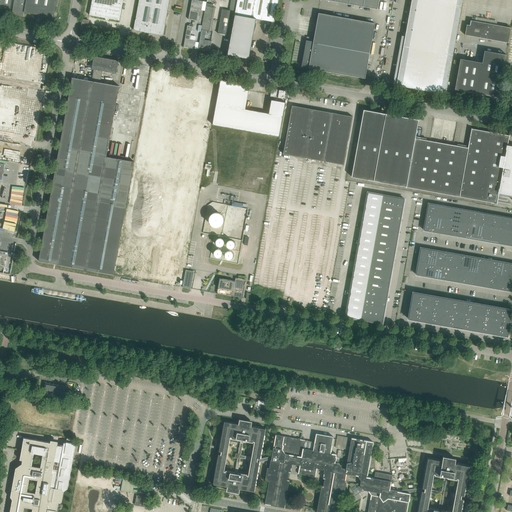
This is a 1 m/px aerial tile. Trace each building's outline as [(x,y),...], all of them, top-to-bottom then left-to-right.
[(11,0),(0,0),(0,7),(5,8),(4,11),(7,12),(8,9),(10,9),(11,0)] [(14,0),(11,15),(23,17),(24,12),(37,14),(40,15),(53,17),(56,0),(14,0)] [(92,0),(90,15),(119,20),(122,0),(92,0)] [(169,0),(138,0),(133,30),(163,35),(166,16),(167,16),(168,15),(167,14),(169,0)] [(191,0),(188,19),(199,21),(203,1),(196,0),(191,0)] [(217,33),(218,33),(219,33),(226,34),(225,36),(225,38),(230,39),(235,15),(235,12),(237,0),(230,0),(229,10),(222,9),(218,33),(217,33)] [(230,39),(227,55),(241,57),(247,58),(249,59),(256,19),(274,22),(277,0),(237,0),(235,12),(235,15),(230,39)] [(329,0),(377,9),(378,0),(329,0)] [(422,90),(445,94),(446,93),(462,0),(411,0),(402,52),(400,51),(397,65),(399,66),(398,75),(395,75),(394,82),(396,82),(396,85),(422,90)] [(205,11),(203,23),(212,24),(215,7),(212,7),(213,4),(206,3),(205,11)] [(318,15),(317,18),(314,38),(313,43),(307,41),(303,65),(308,67),(308,68),(365,78),(374,25),(375,23),(318,13),(318,15)] [(466,25),(464,34),(508,42),(511,28),(471,20),(470,25),(466,25)] [(201,30),(198,49),(210,52),(211,42),(208,41),(207,44),(204,43),(206,31),(212,32),(211,31),(212,24),(203,23),(201,30)] [(183,47),(194,49),(196,40),(190,39),(192,26),(187,25),(183,47)] [(454,95),(472,98),(474,99),(474,97),(477,98),(477,99),(478,99),(498,103),(498,99),(506,55),(485,51),(482,63),(460,59),(454,95)] [(91,81),(75,78),(72,77),(70,86),(64,120),(63,124),(59,149),(57,157),(39,255),(39,260),(38,261),(54,264),(55,264),(113,274),(134,162),(106,157),(120,86),(100,83),(103,71),(116,73),(118,61),(118,60),(105,58),(103,58),(94,56),(91,69),(94,69),(91,81)] [(0,138),(34,145),(47,72),(0,63),(0,138)] [(220,80),(212,125),(279,137),(283,116),(269,113),(245,109),(248,91),(250,84),(249,84),(237,82),(233,81),(220,79),(220,80)] [(194,98),(193,107),(210,110),(213,91),(207,90),(207,93),(196,92),(197,88),(169,84),(168,94),(194,98)] [(285,99),(287,91),(273,88),(271,95),(285,99)] [(149,99),(136,171),(197,182),(210,111),(149,99)] [(271,100),(269,113),(283,116),(284,105),(285,102),(271,100)] [(312,109),(292,105),(292,106),(283,154),(303,157),(312,109)] [(323,161),(332,113),(312,109),(303,157),(323,161)] [(511,144),(508,144),(509,135),(509,136),(472,129),(472,128),(471,128),(468,148),(415,138),(418,119),(363,110),(357,143),(353,142),(352,149),(356,150),(351,176),(406,186),(406,187),(406,186),(496,203),(496,204),(497,204),(499,194),(511,196),(511,144)] [(332,113),(323,161),(344,165),(348,141),(352,117),(352,116),(332,113)] [(22,167),(21,180),(28,181),(30,164),(21,163),(21,167),(22,167)] [(197,182),(136,171),(123,243),(185,253),(197,182)] [(368,192),(346,316),(360,319),(382,195),(368,192)] [(382,195),(360,319),(382,323),(404,199),(382,195)] [(424,230),(511,245),(511,218),(429,203),(424,230)] [(223,220),(223,219),(223,217),(223,216),(222,214),(221,213),(219,212),(218,211),(216,211),(215,211),(213,211),(212,212),(210,212),(209,214),(208,215),(207,216),(207,218),(207,220),(207,221),(208,223),(209,224),(210,225),(212,226),(213,227),(215,227),(216,227),(218,226),(220,226),(221,225),(222,223),(223,222),(223,220)] [(223,243),(223,242),(223,240),(222,239),(221,238),(220,238),(218,238),(217,238),(216,239),(215,240),(215,242),(215,243),(216,244),(217,245),(218,246),(220,246),(221,245),(222,244),(223,243)] [(234,245),(234,244),(234,242),(233,241),(231,240),(230,240),(228,240),(227,241),(226,242),(226,244),(226,245),(227,247),(228,248),(230,248),(231,248),(233,247),(234,245)] [(416,274),(511,291),(511,263),(421,248),(416,274)] [(221,254),(221,253),(221,252),(220,250),(219,250),(218,249),(217,249),(215,249),(214,250),(213,251),(213,252),(213,254),(213,255),(214,256),(215,257),(217,257),(218,257),(219,257),(220,256),(221,254)] [(232,256),(232,255),(232,254),(231,252),(230,251),(229,251),(227,251),(226,251),(225,252),(224,254),(224,255),(224,256),(225,258),(226,259),(227,259),(229,259),(230,259),(231,258),(232,256)] [(185,270),(182,287),(191,288),(194,271),(185,270)] [(242,298),(243,294),(246,279),(235,277),(234,281),(219,278),(218,288),(217,293),(222,294),(227,295),(232,296),(237,297),(242,298)] [(508,336),(510,324),(511,311),(511,309),(413,292),(408,319),(508,336)] [(46,382),(43,394),(64,398),(67,386),(66,386),(62,385),(61,385),(54,384),(53,384),(46,383),(46,382)] [(259,400),(256,413),(266,414),(267,411),(260,410),(261,404),(268,405),(268,401),(259,400)] [(75,425),(76,412),(67,411),(66,424),(75,425)] [(336,454),(330,453),(333,437),(316,433),(313,450),(303,448),(305,440),(275,435),(272,456),(260,459),(265,429),(251,426),(252,421),(239,419),(238,424),(224,421),(219,451),(221,451),(220,454),(218,454),(213,484),(227,486),(226,491),(239,493),(240,488),(254,491),(259,461),(260,461),(270,459),(271,459),(267,481),(269,481),(265,504),(277,506),(278,502),(285,503),(289,480),(287,479),(289,472),(290,472),(292,464),(300,465),(298,473),(325,478),(323,486),(321,486),(317,509),(324,510),(323,511),(336,511),(340,494),(342,494),(346,473),(357,475),(361,480),(360,485),(364,490),(368,490),(371,495),(367,511),(406,511),(410,494),(409,493),(410,492),(422,491),(417,511),(460,511),(463,498),(461,498),(461,495),(463,495),(469,466),(455,463),(455,458),(443,456),(442,461),(428,458),(422,488),(402,490),(401,492),(390,490),(391,481),(392,475),(375,472),(374,478),(366,477),(373,442),(351,438),(346,469),(342,468),(339,463),(335,462),(336,454)] [(26,431),(37,432),(38,424),(28,423),(26,431)] [(349,437),(337,435),(335,447),(347,449),(349,437)] [(18,466),(16,468),(18,471),(13,495),(11,496),(12,499),(10,511),(56,511),(57,503),(60,503),(62,502),(61,502),(63,492),(64,492),(63,492),(68,489),(69,483),(69,481),(68,480),(69,480),(71,469),(76,445),(72,444),(72,443),(66,442),(66,443),(64,443),(63,445),(57,444),(58,441),(51,440),(50,442),(36,440),(36,439),(23,437),(22,445),(20,459),(22,460),(22,464),(21,464),(19,466),(18,466)] [(123,476),(121,490),(133,491),(135,478),(123,476)] [(147,507),(149,497),(148,497),(136,495),(135,503),(142,504),(142,506),(147,507)]
